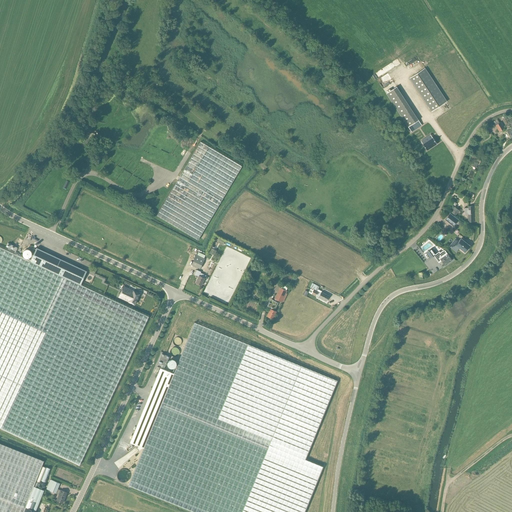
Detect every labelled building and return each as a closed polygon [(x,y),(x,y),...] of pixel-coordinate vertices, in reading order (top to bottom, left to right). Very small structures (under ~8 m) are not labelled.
[(406,71),(419,65),(416,57),(403,62),(406,71)] [(424,68),(409,78),(431,111),(446,101),(424,68)] [(421,126),(396,86),(386,92),(410,132),(421,126)] [(495,125),(499,132),(505,129),(501,122),(500,123),(497,119),(493,122),(495,125)] [(82,143),(89,147),(92,140),(89,138),(91,133),(88,131),(82,143)] [(432,137),(426,142),(424,139),(421,141),(427,151),(437,144),(432,137)] [(242,166),(201,142),(157,216),(198,240),(242,166)] [(468,214),(468,222),(474,222),(473,206),(468,206),(468,208),(465,208),(465,214),(468,214)] [(450,214),(445,220),(453,226),(458,220),(450,214)] [(456,245),(465,252),(470,246),(461,239),(456,245)] [(0,428),(80,465),(149,317),(81,285),(87,272),(37,248),(30,262),(0,247),(0,428)] [(25,247),(19,253),(24,259),(30,253),(25,247)] [(436,255),(432,248),(426,252),(430,259),(436,255)] [(199,253),(197,255),(196,255),(191,265),(200,269),(205,259),(204,258),(205,256),(199,253)] [(266,258),(274,261),(276,257),(269,253),(266,258)] [(440,258),(445,265),(452,260),(447,253),(440,258)] [(196,283),(202,285),(206,275),(201,273),(201,272),(197,270),(194,274),(199,276),(196,283)] [(316,296),(326,301),(329,296),(322,292),(321,293),(318,292),(317,291),(319,287),(312,283),(310,288),(311,288),(308,292),(311,294),(316,297),(316,296)] [(134,292),(124,287),(124,286),(119,297),(135,304),(140,294),(134,291),(134,292)] [(280,288),(274,299),(275,299),(277,300),(282,303),(287,291),(280,288)] [(277,300),(275,299),(274,301),(271,299),(267,307),(270,309),(267,316),(273,319),(276,312),(273,310),(273,309),(275,309),(278,303),(277,302),(277,300)] [(128,485),(193,511),(304,511),(323,467),(305,460),(338,381),(194,323),(174,374),(160,368),(130,443),(143,448),(128,485)] [(165,366),(169,357),(162,354),(158,363),(165,366)] [(0,511),(36,511),(44,491),(34,487),(44,461),(0,443),(0,511)] [(57,500),(63,503),(67,493),(61,490),(61,491),(58,489),(60,484),(50,480),(46,489),(50,491),(56,494),(56,493),(59,495),(57,500)]
